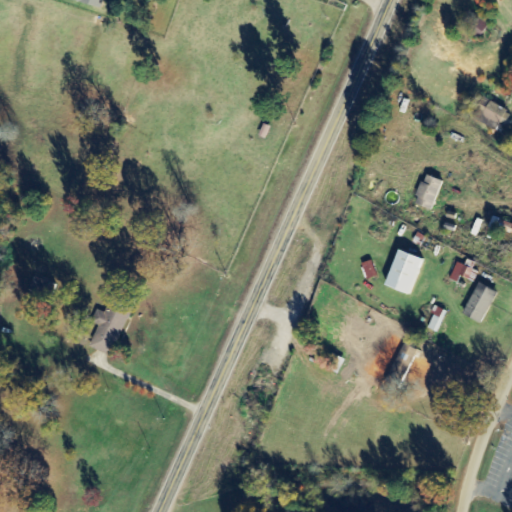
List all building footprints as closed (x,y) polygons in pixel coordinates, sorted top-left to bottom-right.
[(460,34),(475,43),(488,22),(473,12),(460,34)] [(472,119),(502,129),(508,110),(479,100),(472,119)] [(431,213),(442,184),(423,177),(412,206),(431,213)] [(419,261),(395,252),(382,288),(405,296),(419,261)] [(360,267),(366,280),(374,277),(369,263),(360,267)] [(456,284),(458,278),(472,283),(476,273),(455,265),(448,281),(456,284)] [(51,303),(57,284),(37,277),(31,296),(51,303)] [(461,317),(480,326),(494,293),(475,285),(461,317)] [(109,314),(101,311),(95,324),(102,327),(94,348),(116,357),(139,300),(118,292),(109,314)] [(436,334),(445,313),(436,309),(426,330),(436,334)] [(391,368),(384,384),(396,390),(404,374),(391,368)]
